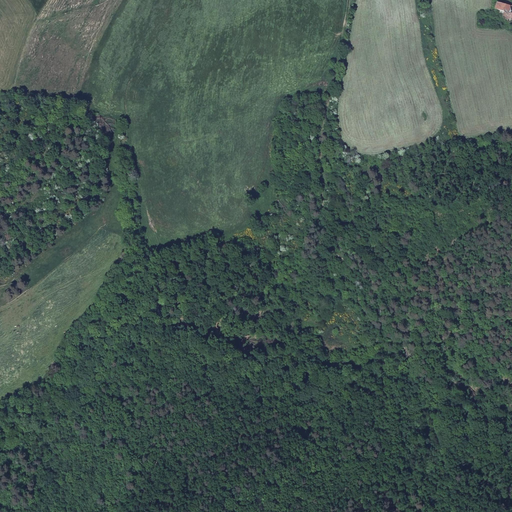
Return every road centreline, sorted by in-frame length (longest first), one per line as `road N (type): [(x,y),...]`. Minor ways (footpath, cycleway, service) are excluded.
road 1 (track): [(326,246),(328,207),(317,160),(343,0)]
road 2 (track): [(0,456),(84,407),(105,379),(106,351),(138,336)]
